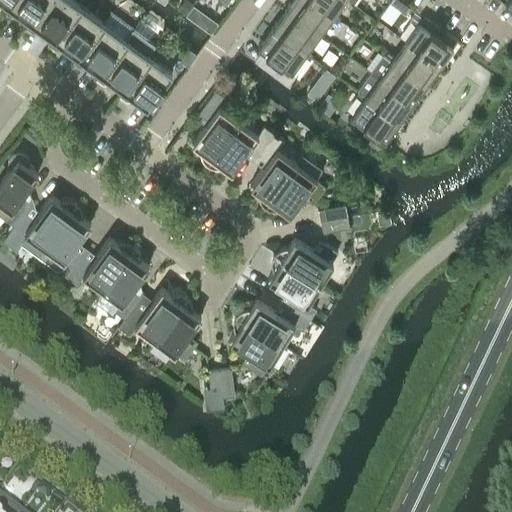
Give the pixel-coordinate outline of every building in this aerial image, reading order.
[(15,11),(28,20),(29,21),(44,0),(8,0),(6,4),(5,3),(2,8),(7,12),(9,13),(10,13),(12,13),(14,12),(15,11)] [(39,28),(52,37),(52,38),(78,3),(73,0),(44,0),(29,21),(28,20),(25,25),(30,29),(32,30),(34,30),(35,30),(37,29),(39,28)] [(330,17),(336,22),(338,19),(311,0),(290,0),(284,8),(318,33),(330,17)] [(340,16),(334,11),(342,0),(311,0),(338,19),(340,16)] [(75,54),(76,55),(101,20),(78,3),(52,38),(52,37),(48,42),(54,46),(56,47),(58,47),(59,47),(60,46),(61,46),(62,45),(75,54)] [(313,53),(307,48),(318,33),(284,8),(271,27),(311,56),(313,53)] [(416,24),(405,39),(438,64),(452,45),(457,39),(446,30),(445,32),(441,37),(433,31),(438,25),(424,15),(423,14),(419,20),(412,16),(410,19),(416,24)] [(85,62),(98,71),(99,72),(124,37),(101,20),(76,55),(75,54),(72,59),(77,63),(79,64),(80,64),(82,64),(83,63),(84,63),(85,62)] [(147,54),(146,54),(154,43),(132,27),(125,38),(124,37),(99,72),(98,71),(95,76),(100,80),(101,80),(102,81),(104,81),(105,81),(107,80),(109,79),(122,88),(122,89),(147,54)] [(303,54),(309,59),(311,56),(271,27),(257,46),(275,59),(272,63),(288,74),(303,54)] [(387,50),(385,53),(391,58),(425,82),(438,64),(405,39),(393,55),(387,50)] [(383,52),(370,70),(378,76),(412,101),(425,82),(391,58),(385,53),(383,52)] [(132,96),(146,106),(171,72),(147,54),(122,89),(122,88),(118,93),(123,97),(125,98),(127,98),(129,98),(130,97),(132,96)] [(356,89),(358,90),(364,95),(405,125),(408,122),(400,116),(412,101),(378,76),(370,70),(356,89)] [(191,142),(199,148),(199,152),(201,156),(203,160),(206,163),(238,119),(219,105),(225,97),(215,89),(198,111),(208,119),(191,142)] [(362,98),(348,118),(363,129),(366,125),(374,131),(371,135),(367,140),(378,147),(381,142),(384,138),(396,122),(403,128),(405,125),(364,95),(358,90),(356,93),(362,98)] [(231,170),(247,147),(257,154),(273,132),(263,124),(257,132),(238,119),(206,163),(210,165),(214,166),(218,166),(222,164),(231,170)] [(263,205),(264,205),(296,161),(277,148),(284,139),(273,132),(257,154),(266,161),(249,184),(258,190),(257,192),(258,195),(258,198),(260,200),(261,203),(263,205)] [(10,167),(0,180),(0,213),(13,223),(14,224),(25,209),(25,210),(31,202),(21,194),(38,171),(28,164),(28,163),(29,161),(29,160),(29,159),(28,158),(28,156),(27,155),(27,154),(26,153),(25,152),(24,151),(23,151),(22,150),(20,150),(19,150),(18,150),(16,150),(15,150),(14,151),(13,151),(12,152),(11,153),(10,154),(9,155),(8,156),(8,157),(8,158),(7,160),(7,161),(8,162),(8,164),(8,165),(9,166),(10,167)] [(302,153),(296,161),(264,205),(265,206),(268,207),(271,208),(273,208),(276,208),(279,207),(280,207),(289,213),(306,190),(315,197),(325,184),(315,177),(322,167),(302,153)] [(7,231),(2,238),(16,248),(21,241),(37,253),(43,245),(75,201),(74,200),(73,199),(71,198),(70,198),(68,198),(67,198),(65,198),(64,198),(62,198),(60,199),(59,199),(51,193),(34,216),(25,210),(25,209),(14,224),(13,223),(7,231)] [(43,245),(37,253),(66,274),(83,252),(73,245),(90,222),(82,216),(82,214),(82,211),(81,208),(80,206),(78,203),(76,201),(75,201),(43,245)] [(317,208),(320,219),(347,214),(344,202),(317,208)] [(347,214),(320,219),(322,231),(349,225),(347,214)] [(83,252),(66,274),(77,282),(83,273),(102,287),(134,243),(132,242),(130,241),(127,240),(124,240),(121,240),(119,241),(117,242),(109,236),(92,259),(83,252)] [(317,252),(293,236),(288,245),(284,245),(281,246),(279,247),(276,249),(274,251),(273,253),(319,282),(332,261),(331,260),(337,250),(324,241),(317,252)] [(134,243),(102,287),(120,301),(114,309),(124,316),(135,302),(136,303),(141,295),(132,287),(148,264),(140,258),(140,257),(140,255),(140,254),(140,252),(139,251),(139,249),(138,248),(137,247),(136,245),(135,244),(134,243)] [(307,301),(319,282),(273,253),(272,256),(271,258),(271,261),(271,264),(272,267),(273,269),(267,278),(291,293),(285,303),(309,318),(316,307),(307,301)] [(124,316),(118,324),(129,332),(135,324),(154,338),(186,294),(183,292),(180,291),(176,291),(173,291),(169,292),(161,286),(150,301),(141,295),(136,303),(135,302),(124,316)] [(186,294),(154,338),(174,352),(175,351),(184,358),(194,345),(184,338),(201,315),(192,309),(192,307),(192,304),(191,301),(190,299),(189,296),(187,294),(186,294)] [(255,297),(250,306),(249,306),(246,306),(243,307),(240,308),(238,310),(236,312),(235,314),(281,343),(293,323),(302,328),(309,318),(285,303),(279,313),(255,297)] [(233,326),(234,330),(229,339),(253,354),(247,364),(260,373),(266,362),(268,363),(281,343),(235,314),(233,318),(232,322),(233,326)] [(231,366),(219,368),(223,395),(234,393),(231,366)] [(223,395),(219,368),(207,369),(211,396),(223,395)] [(0,496),(0,511),(19,511),(0,496)]
